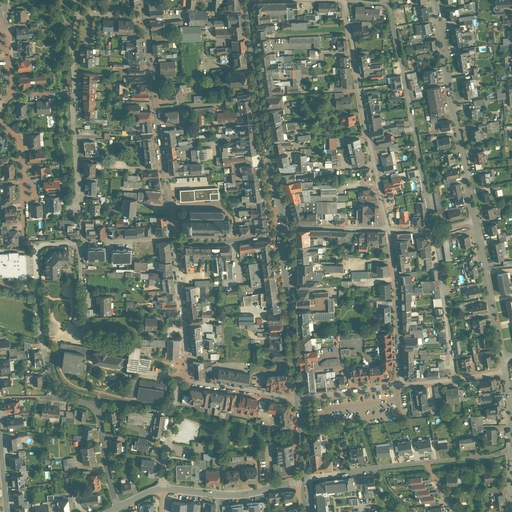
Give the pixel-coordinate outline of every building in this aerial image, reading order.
[(148,0),(149,9),(159,9),(158,0),(148,0)] [(204,0),(186,0),(186,9),(194,10),(195,0),(202,0),(204,0)] [(265,3),(255,4),(254,5),(255,14),(266,14),(265,3)] [(287,3),(265,3),(266,14),(270,13),(271,13),(288,13),(287,3)] [(294,3),(287,3),(288,13),(271,13),(271,18),(274,18),(293,18),(293,9),(294,9),(294,3)] [(328,3),(319,3),(319,11),(326,12),(328,12),(328,11),(328,3)] [(337,3),(328,3),(328,11),(337,11),(337,3)] [(372,9),(362,9),(362,7),(356,6),(356,18),(372,19),(372,9)] [(422,8),(418,9),(419,19),(428,17),(427,8),(422,8)] [(17,10),(16,10),(16,20),(25,20),(25,9),(23,10),(17,10)] [(380,9),(376,9),(372,9),(372,19),(376,19),(376,17),(380,17),(380,9)] [(455,9),(446,10),(447,19),(456,18),(456,14),(455,9)] [(207,10),(189,10),(189,26),(200,25),(207,25),(207,21),(207,10)] [(222,19),(213,20),(207,21),(207,25),(210,25),(215,25),(230,24),(242,24),(241,13),(225,13),(225,17),(225,19),(223,19),(222,19)] [(266,14),(255,14),(256,22),(272,21),(271,18),(271,13),(270,13),(266,14)] [(472,19),(476,18),(476,15),(460,16),(461,25),(472,23),(472,19)] [(113,20),(104,20),(103,30),(110,30),(112,30),(112,26),(113,20)] [(125,21),(119,20),(118,32),(127,32),(132,32),(133,21),(128,21),(125,21)] [(164,20),(150,21),(151,29),(165,28),(164,20)] [(423,24),(421,24),(422,33),(427,32),(431,32),(429,23),(423,24)] [(215,25),(215,29),(216,37),(231,37),(230,24),(215,25)] [(242,24),(230,24),(231,37),(243,37),(242,24)] [(362,24),(353,26),(354,35),(364,33),(363,31),(362,26),(362,24)] [(183,26),(180,26),(181,41),(201,40),(200,25),(189,26),(183,26)] [(460,27),(452,28),(453,37),(462,36),(460,27)] [(28,28),(17,28),(17,38),(27,37),(26,34),(29,34),(28,28)] [(266,30),(256,30),(257,39),(266,39),(266,34),(266,30)] [(462,36),(463,44),(467,44),(466,40),(477,38),(476,33),(462,36)] [(320,36),(290,38),(290,43),(314,42),(315,50),(316,50),(320,50),(320,36)] [(462,36),(453,37),(454,46),(463,44),(462,36)] [(141,37),(131,38),(131,40),(132,50),(142,51),(141,37)] [(266,39),(257,39),(259,51),(272,50),(270,38),(266,39)] [(418,38),(411,39),(413,47),(417,46),(417,43),(422,42),(422,41),(421,38),(418,38)] [(428,39),(422,41),(422,42),(422,45),(417,46),(418,50),(429,49),(428,40),(428,39)] [(428,40),(429,49),(429,50),(437,48),(436,39),(428,40)] [(243,40),(231,40),(233,52),(245,50),(243,40)] [(346,40),(341,40),(342,42),(338,42),(339,50),(347,49),(346,40)] [(161,43),(153,44),(154,55),(162,54),(162,49),(161,43)] [(18,44),(17,44),(18,51),(22,51),(22,53),(24,54),(26,54),(27,53),(26,52),(32,51),(32,46),(26,46),(26,44),(18,44)] [(92,48),(81,47),(80,56),(86,56),(92,56),(92,52),(92,48)] [(132,50),(129,50),(129,55),(130,55),(130,58),(143,58),(142,51),(132,50)] [(245,50),(233,52),(234,68),(246,67),(245,50)] [(465,52),(457,53),(458,63),(467,61),(466,59),(465,52)] [(270,53),(260,54),(261,64),(271,63),(270,59),(270,53)] [(361,55),(358,55),(359,63),(368,63),(366,54),(361,55)] [(92,56),(86,56),(86,61),(81,61),(81,65),(94,66),(95,56),(92,56)] [(349,57),(341,57),(341,62),(341,67),(349,66),(349,57)] [(130,58),(129,58),(130,65),(139,65),(140,68),(144,68),(143,58),(130,58)] [(25,61),(18,61),(19,71),(23,71),(26,71),(30,70),(30,69),(29,62),(29,60),(25,61)] [(284,61),(284,65),(285,69),(287,69),(299,69),(301,69),(302,68),(302,62),(302,60),(284,61)] [(166,62),(160,62),(160,63),(161,69),(162,69),(163,76),(173,75),(173,68),(175,68),(175,61),(166,62)] [(467,61),(458,63),(459,71),(468,70),(468,68),(467,63),(467,61)] [(271,63),(261,64),(262,70),(279,69),(278,66),(278,62),(271,63)] [(368,63),(359,63),(361,75),(369,74),(369,70),(368,66),(368,63)] [(341,67),(341,73),(341,75),(341,76),(342,76),(351,76),(350,66),(349,66),(341,67)] [(471,68),(473,78),(480,77),(478,66),(471,68)] [(279,69),(262,70),(263,79),(272,78),(272,73),(279,73),(279,69)] [(299,69),(287,69),(287,73),(290,73),(291,77),(296,77),(301,77),(301,73),(301,72),(299,72),(299,69)] [(432,70),(424,71),(425,82),(438,80),(438,76),(438,73),(437,73),(437,69),(432,70)] [(233,71),(229,72),(229,71),(228,72),(225,76),(226,81),(225,81),(226,82),(229,85),(230,85),(234,85),(235,85),(237,84),(238,84),(240,84),(241,84),(245,84),(246,84),(246,83),(246,79),(248,79),(247,74),(245,75),(245,71),(245,70),(244,70),(240,71),(239,71),(237,71),(236,71),(233,71)] [(382,71),(377,72),(377,74),(370,75),(371,79),(383,77),(383,75),(386,74),(386,70),(382,70),(382,71)] [(407,74),(408,80),(413,79),(415,88),(419,88),(416,72),(407,74)] [(98,74),(84,73),(83,81),(95,82),(97,82),(98,74)] [(351,76),(342,76),(343,87),(347,86),(352,86),(352,76),(351,76)] [(22,78),(19,78),(20,89),(27,88),(27,84),(30,84),(30,83),(29,77),(22,78)] [(272,78),(263,79),(264,87),(275,86),(275,80),(272,80),(272,78)] [(471,80),(462,81),(463,90),(472,88),(471,80)] [(83,81),(83,82),(83,84),(83,87),(83,91),(94,92),(95,92),(95,91),(94,91),(95,82),(83,81)] [(147,84),(137,85),(137,91),(138,93),(148,93),(147,84)] [(180,86),(168,88),(169,93),(168,93),(169,100),(174,99),(175,101),(178,101),(183,100),(182,95),(181,95),(181,89),(183,88),(183,84),(180,85),(180,86)] [(275,86),(264,87),(265,94),(277,93),(285,92),(285,86),(285,85),(275,86)] [(435,87),(427,88),(429,98),(442,96),(442,95),(440,86),(435,87)] [(472,88),(463,90),(465,98),(473,97),(472,88)] [(94,92),(83,91),(82,99),(83,99),(85,99),(94,100),(94,92)] [(511,103),(511,91),(498,92),(499,98),(507,98),(508,104),(511,103)] [(373,94),(364,96),(366,104),(374,103),(374,100),(373,94)] [(282,95),(266,97),(268,108),(284,105),(282,95)] [(348,97),(341,97),(342,101),(338,101),(338,108),(346,107),(347,107),(352,107),(351,98),(351,96),(348,97)] [(442,96),(429,98),(430,106),(443,104),(442,96)] [(49,108),(49,111),(51,111),(51,108),(55,108),(55,98),(51,98),(47,98),(47,101),(48,101),(48,104),(49,104),(50,108),(49,108)] [(94,100),(85,99),(84,103),(84,109),(86,109),(93,109),(94,100)] [(250,99),(238,100),(239,103),(239,105),(240,105),(241,108),(239,108),(240,111),(244,111),(252,110),(250,99)] [(47,101),(44,101),(44,102),(38,102),(38,107),(37,107),(37,110),(38,113),(49,113),(49,111),(49,108),(50,108),(49,104),(48,104),(48,101),(47,101)] [(374,103),(366,104),(367,111),(372,110),(375,110),(376,110),(375,105),(375,104),(374,103)] [(26,104),(20,105),(20,104),(17,104),(17,105),(16,105),(16,111),(15,113),(15,114),(16,115),(20,115),(20,116),(26,116),(25,110),(26,109),(26,108),(26,104)] [(443,104),(430,106),(432,106),(433,115),(436,115),(445,113),(443,104)] [(476,108),(468,109),(469,118),(478,117),(477,114),(480,114),(480,109),(477,109),(476,108)] [(93,109),(86,109),(85,115),(89,115),(89,119),(94,119),(95,109),(93,109)] [(178,110),(164,111),(165,122),(179,121),(178,110)] [(252,110),(244,111),(244,116),(245,122),(253,121),(252,110)] [(139,112),(136,112),(136,121),(141,121),(151,121),(150,112),(139,112)] [(236,112),(217,113),(217,120),(220,122),(222,122),(224,119),(234,118),(234,119),(236,119),(236,116),(236,112)] [(281,115),(269,117),(271,125),(282,123),(281,115)] [(355,115),(343,116),(344,120),(342,120),(342,125),(354,124),(354,121),(355,121),(355,115)] [(381,121),(375,122),(374,119),(368,119),(370,130),(377,129),(377,127),(378,127),(382,126),(381,126),(381,121)] [(449,120),(441,121),(441,124),(438,124),(439,130),(442,130),(442,131),(447,130),(447,129),(451,128),(449,120)] [(151,121),(141,121),(142,130),(143,130),(152,130),(151,121)] [(282,123),(271,125),(272,133),(284,133),(283,127),(282,123)] [(378,129),(371,131),(372,139),(377,138),(384,136),(384,135),(383,129),(382,128),(378,129)] [(480,129),(471,130),(472,140),(481,139),(484,138),(483,133),(480,133),(480,129)] [(175,130),(164,131),(165,138),(176,137),(175,132),(175,130)] [(385,136),(384,135),(384,136),(377,138),(377,141),(379,140),(380,147),(393,144),(391,135),(385,136)] [(449,137),(439,139),(441,148),(451,146),(449,136),(449,137)] [(176,137),(165,138),(166,146),(177,145),(176,137)] [(359,138),(348,141),(349,148),(361,145),(359,138)] [(153,139),(142,140),(143,145),(144,156),(156,155),(153,139)] [(95,141),(84,142),(84,149),(85,148),(86,154),(88,154),(91,154),(91,151),(95,151),(96,151),(95,141)] [(282,142),(274,143),(276,152),(284,152),(283,146),(282,142)] [(177,145),(166,146),(167,156),(176,155),(175,148),(179,148),(180,150),(191,149),(197,148),(196,143),(188,144),(188,143),(179,145),(177,145)] [(241,145),(238,146),(231,146),(232,150),(232,153),(250,152),(250,154),(258,153),(257,144),(241,145)] [(361,145),(349,148),(353,166),(365,163),(361,145)] [(206,148),(197,149),(198,159),(207,158),(206,148)] [(483,151),(474,152),(475,162),(484,161),(483,156),(483,151)] [(35,152),(30,153),(30,162),(40,161),(40,157),(40,152),(38,152),(35,152)] [(300,154),(296,152),(296,163),(306,162),(307,154),(305,154),(303,154),(301,154),(300,154)] [(250,154),(247,154),(247,157),(248,162),(253,161),(253,164),(259,163),(260,163),(258,153),(250,154)] [(391,153),(381,155),(383,166),(384,166),(393,164),(391,153)] [(453,153),(444,154),(441,155),(441,158),(444,158),(445,164),(450,163),(454,163),(454,159),(455,159),(454,155),(453,156),(453,153)] [(156,155),(144,156),(145,167),(157,165),(156,155)] [(288,155),(277,156),(279,166),(290,165),(290,164),(289,159),(288,155)] [(176,158),(168,159),(168,167),(184,166),(184,164),(183,161),(177,162),(176,158)] [(95,163),(85,162),(84,174),(94,175),(95,163)] [(306,162),(296,163),(297,170),(307,169),(307,164),(306,162)] [(201,163),(189,164),(190,171),(190,173),(196,173),(201,172),(201,163)] [(253,164),(244,165),(239,167),(240,168),(240,170),(243,170),(243,172),(261,170),(260,163),(259,163),(253,164)] [(290,165),(279,166),(281,175),(295,173),(296,173),(311,172),(310,166),(310,164),(307,164),(307,169),(297,170),(296,163),(292,163),(290,164),(290,165)] [(8,164),(4,164),(5,177),(14,176),(13,164),(8,164)] [(184,166),(168,167),(169,173),(184,172),(190,171),(189,164),(184,164),(184,166)] [(393,164),(384,166),(383,166),(384,173),(393,171),(394,169),(393,164)] [(43,167),(38,167),(38,168),(36,168),(36,169),(35,170),(36,176),(47,176),(47,173),(50,172),(50,167),(47,167),(43,167)] [(407,174),(409,173),(410,179),(417,177),(416,173),(419,173),(418,169),(412,170),(412,167),(407,168),(408,171),(407,171),(407,174)] [(370,168),(363,169),(363,174),(362,174),(362,176),(371,176),(370,168)] [(457,168),(446,171),(447,178),(448,179),(456,177),(459,177),(457,168)] [(261,170),(243,172),(243,178),(256,177),(256,180),(262,179),(261,170)] [(158,172),(142,173),(142,181),(143,181),(147,181),(147,178),(159,178),(158,172)] [(485,174),(477,175),(479,184),(487,182),(485,174)] [(392,180),(391,182),(384,183),(386,195),(388,194),(394,193),(393,190),(402,188),(400,182),(402,181),(401,176),(399,177),(392,178),(392,180)] [(159,179),(149,179),(149,184),(151,184),(152,188),(161,188),(159,179)] [(256,180),(249,180),(250,186),(245,187),(246,189),(263,189),(262,179),(256,180)] [(54,181),(44,182),(45,185),(46,186),(47,188),(50,191),(59,190),(59,183),(58,181),(54,181)] [(96,193),(96,181),(92,181),(87,181),(87,184),(86,184),(85,188),(86,188),(86,192),(87,192),(96,193)] [(230,182),(229,182),(224,183),(225,191),(228,191),(228,187),(235,186),(235,181),(230,182)] [(301,181),(284,183),(287,192),(294,191),(302,190),(301,182),(301,181)] [(309,183),(309,181),(301,182),(302,190),(335,187),(335,184),(313,185),(313,182),(309,183)] [(460,184),(452,185),(454,193),(462,191),(460,184)] [(205,200),(219,199),(218,187),(180,190),(180,201),(195,200),(195,197),(205,197),(205,200)] [(263,189),(246,189),(246,193),(250,192),(250,197),(246,197),(246,196),(243,196),(243,201),(246,200),(265,199),(263,189)] [(370,189),(361,190),(361,198),(362,198),(367,197),(371,197),(370,189)] [(161,192),(145,190),(145,195),(143,195),(142,199),(144,199),(150,199),(154,199),(154,201),(163,202),(161,192)] [(303,192),(295,193),(294,191),(287,192),(289,201),(304,201),(303,192)] [(337,191),(321,191),(321,196),(321,201),(337,201),(337,195),(337,194),(337,191)] [(489,191),(481,193),(482,201),(490,200),(489,191)] [(14,192),(4,192),(4,195),(6,196),(6,198),(6,201),(10,201),(10,199),(15,199),(15,196),(14,195),(14,194),(14,192)] [(440,192),(434,193),(437,207),(443,206),(440,192)] [(462,194),(454,196),(455,198),(455,200),(456,204),(464,202),(463,194),(462,194)] [(54,196),(47,197),(48,210),(61,210),(60,198),(60,196),(54,196)] [(92,199),(87,198),(87,209),(90,210),(90,213),(99,214),(99,203),(98,203),(98,199),(100,200),(100,199),(92,199)] [(136,198),(123,198),(123,204),(121,204),(121,209),(122,209),(122,213),(135,214),(136,206),(136,198)] [(265,199),(246,200),(247,207),(257,206),(258,209),(266,209),(265,199)] [(304,201),(289,201),(293,214),(302,213),(301,210),(305,210),(305,201),(304,201)] [(317,213),(317,201),(309,201),(305,201),(305,210),(301,210),(302,213),(317,213)] [(321,201),(317,201),(317,213),(319,213),(325,213),(334,212),(334,209),(336,209),(337,209),(337,201),(321,201)] [(422,202),(416,202),(417,211),(426,210),(425,201),(422,202)] [(41,205),(31,205),(32,211),(32,216),(42,216),(41,205)] [(371,219),(379,219),(379,210),(379,206),(371,206),(371,207),(368,207),(368,205),(359,205),(359,209),(357,209),(357,218),(361,218),(361,220),(367,220),(367,217),(371,217),(371,219)] [(493,207),(484,209),(486,218),(488,218),(492,217),(497,216),(496,212),(494,212),(493,207)] [(189,210),(189,217),(186,217),(187,219),(182,219),(182,227),(188,227),(188,228),(189,228),(189,234),(189,235),(190,235),(194,235),(194,236),(194,235),(198,235),(198,236),(199,236),(199,235),(203,235),(203,236),(204,236),(204,235),(208,235),(208,236),(209,235),(213,235),(214,236),(214,235),(215,233),(218,233),(218,235),(219,235),(219,233),(223,233),(223,236),(229,236),(229,230),(229,229),(231,227),(232,226),(231,225),(231,221),(232,221),(232,220),(230,220),(228,218),(228,217),(228,216),(227,218),(224,218),(224,213),(225,213),(225,212),(224,212),(222,211),(223,210),(222,209),(221,210),(219,210),(219,209),(218,209),(218,210),(214,210),(214,209),(213,210),(209,210),(209,209),(208,209),(208,210),(204,210),(204,209),(204,210),(199,210),(199,209),(199,210),(195,210),(195,209),(194,209),(194,210),(190,210),(189,209),(189,210)] [(266,209),(258,209),(239,210),(240,214),(247,214),(248,217),(249,217),(249,218),(267,217),(266,209)] [(449,211),(449,212),(450,220),(462,217),(460,209),(458,210),(449,211)] [(302,213),(293,214),(295,224),(317,224),(317,217),(317,213),(302,213)] [(393,213),(388,213),(391,226),(397,226),(397,213),(393,213)] [(165,217),(150,216),(150,219),(151,220),(156,220),(156,226),(158,226),(167,225),(165,217)] [(414,216),(414,225),(422,225),(421,218),(421,216),(420,216),(417,216),(414,216)] [(267,217),(259,218),(260,227),(269,226),(267,217)] [(100,223),(96,223),(96,230),(96,237),(105,237),(108,237),(108,231),(104,231),(104,227),(100,227),(100,223)] [(79,229),(73,229),(72,224),(68,225),(68,230),(68,234),(70,234),(71,238),(76,239),(80,239),(79,229)] [(496,224),(488,226),(489,230),(488,230),(489,235),(498,233),(496,224)] [(167,225),(158,226),(159,235),(168,235),(167,225)] [(145,226),(136,226),(136,228),(137,236),(144,236),(144,229),(145,229),(145,226)] [(260,227),(256,227),(257,235),(270,234),(269,226),(260,227)] [(250,227),(239,227),(240,235),(251,235),(250,227)] [(128,228),(125,229),(125,236),(137,236),(136,228),(128,228)] [(17,230),(9,231),(9,229),(1,229),(1,235),(6,235),(6,236),(5,236),(4,237),(4,239),(6,240),(7,240),(7,245),(18,244),(17,230)] [(92,230),(86,230),(86,238),(96,238),(96,237),(96,230),(92,230)] [(348,232),(338,231),(338,237),(338,240),(347,241),(348,238),(348,232)] [(385,232),(378,232),(379,242),(379,244),(387,243),(385,232)] [(315,237),(297,237),(297,245),(318,244),(317,239),(317,237),(315,236),(315,237)] [(427,236),(417,237),(419,248),(421,247),(422,258),(426,257),(431,257),(430,242),(427,242),(427,236)] [(469,236),(460,237),(462,247),(471,245),(469,236)] [(448,238),(443,239),(446,261),(452,260),(448,238)] [(255,242),(256,251),(257,251),(258,258),(258,259),(273,258),(270,240),(255,242)] [(169,242),(159,242),(159,247),(161,261),(171,261),(169,242)] [(245,252),(256,251),(255,242),(239,244),(240,253),(245,252)] [(500,242),(491,244),(493,252),(503,250),(501,242),(500,242)] [(193,246),(182,245),(180,247),(181,256),(189,256),(189,258),(193,258),(193,252),(193,246)] [(94,246),(94,247),(87,247),(87,260),(93,260),(93,259),(100,259),(100,260),(105,260),(105,247),(98,247),(98,246),(94,246)] [(211,246),(199,246),(200,256),(200,257),(209,257),(211,257),(211,256),(211,252),(211,246)] [(220,246),(211,246),(211,252),(211,256),(215,256),(217,256),(220,256),(220,254),(220,246)] [(230,246),(220,246),(220,254),(223,254),(229,253),(231,253),(230,246)] [(119,249),(119,250),(111,250),(112,263),(119,262),(119,263),(125,263),(125,262),(131,262),(131,249),(123,250),(123,248),(119,249)] [(16,253),(13,254),(13,253),(13,254),(5,254),(5,253),(5,257),(0,256),(0,275),(5,274),(5,275),(6,275),(6,274),(13,274),(13,278),(14,278),(14,277),(19,277),(19,279),(27,279),(27,265),(28,265),(28,264),(27,264),(27,255),(26,255),(26,256),(16,256),(16,249),(16,253)] [(68,250),(55,251),(45,261),(46,277),(56,277),(60,277),(59,265),(68,264),(68,250)] [(503,250),(493,252),(495,261),(504,259),(503,250)] [(404,251),(396,251),(397,261),(405,261),(404,251)] [(416,251),(405,251),(405,259),(407,258),(409,257),(417,257),(416,251)] [(309,254),(298,254),(298,263),(309,263),(309,254)] [(189,256),(181,256),(182,265),(190,265),(189,263),(189,260),(189,258),(189,256)] [(273,258),(258,259),(258,258),(258,262),(261,278),(276,276),(274,270),(273,258)] [(275,277),(261,278),(258,262),(249,263),(252,284),(276,282),(275,277)] [(403,262),(397,263),(398,270),(408,268),(407,264),(404,265),(403,262)] [(309,263),(298,263),(298,272),(313,272),(313,269),(313,263),(309,263)] [(474,263),(467,264),(467,267),(468,267),(469,267),(471,277),(471,278),(479,276),(476,265),(474,266),(474,263)] [(388,265),(377,265),(378,274),(389,274),(388,265)] [(172,268),(163,268),(163,272),(163,274),(163,278),(173,278),(172,268)] [(412,271),(398,272),(400,284),(413,283),(412,271)] [(313,272),(298,272),(299,281),(315,281),(315,279),(314,279),(314,274),(319,275),(319,272),(313,272)] [(323,272),(319,272),(319,275),(314,275),(314,279),(315,279),(316,281),(323,281),(323,272)] [(509,272),(498,274),(501,293),(511,290),(511,285),(510,286),(508,277),(510,277),(509,272)] [(163,278),(162,278),(162,283),(163,290),(175,290),(173,278),(163,278)] [(440,288),(439,279),(422,280),(422,290),(440,288)] [(390,283),(380,284),(380,297),(385,297),(391,297),(390,283)] [(413,283),(400,284),(401,292),(413,291),(413,283)] [(195,286),(192,287),(192,286),(185,287),(187,300),(196,300),(196,286),(195,286)] [(478,286),(468,288),(468,289),(469,288),(471,297),(470,297),(481,295),(479,286),(478,286)] [(309,290),(297,290),(297,300),(309,299),(309,290)] [(422,290),(413,291),(414,300),(415,300),(415,295),(422,295),(422,290)] [(413,291),(401,292),(402,301),(410,300),(414,300),(413,291)] [(175,293),(166,293),(166,296),(167,297),(167,301),(176,301),(175,293)] [(274,293),(257,293),(258,295),(247,295),(244,295),(244,296),(244,301),(245,305),(262,304),(262,300),(267,300),(279,299),(278,293),(275,293),(274,293)] [(442,297),(433,298),(434,305),(442,304),(443,307),(442,297)] [(279,299),(267,300),(267,304),(268,311),(281,310),(279,299)] [(297,300),(296,307),(311,306),(311,304),(310,299),(309,299),(297,300)] [(410,300),(402,301),(402,310),(411,309),(410,303),(410,300)] [(482,302),(478,303),(479,304),(472,306),(474,314),(488,311),(487,303),(482,304),(482,302)] [(383,306),(380,306),(380,307),(380,313),(379,313),(379,314),(379,318),(380,318),(380,320),(390,320),(390,316),(390,315),(390,311),(390,306),(383,306)] [(310,310),(296,310),(297,321),(309,321),(309,320),(309,319),(311,319),(311,312),(310,310)] [(177,311),(167,311),(167,315),(167,319),(178,319),(177,311)] [(248,314),(239,314),(239,324),(240,324),(244,324),(247,324),(254,324),(254,314),(248,314)] [(152,318),(146,318),(145,329),(152,329),(156,329),(156,318),(152,318)] [(485,318),(472,320),(474,326),(475,326),(476,331),(475,331),(476,331),(487,329),(486,322),(486,321),(485,322),(485,318)] [(410,320),(403,321),(404,330),(415,329),(415,320),(410,320)] [(309,321),(297,321),(298,336),(310,334),(310,329),(309,321)] [(201,325),(189,326),(191,339),(199,339),(202,339),(201,325)] [(236,325),(223,325),(223,346),(235,346),(236,325)] [(415,329),(404,330),(404,336),(413,335),(412,332),(414,332),(415,337),(427,336),(426,333),(425,333),(423,333),(423,331),(423,328),(415,329)] [(315,336),(299,338),(300,351),(317,349),(316,336),(315,336)] [(488,336),(480,338),(481,347),(490,346),(488,336)] [(423,337),(404,338),(405,346),(414,346),(418,346),(419,349),(423,349),(423,337)] [(167,340),(130,338),(130,344),(130,347),(129,347),(126,353),(129,354),(128,357),(123,357),(123,356),(107,353),(108,350),(99,348),(99,349),(61,343),(60,350),(64,350),(62,368),(82,371),(84,358),(85,359),(85,358),(93,360),(92,362),(121,366),(121,365),(127,366),(127,368),(136,369),(138,370),(147,371),(149,364),(149,362),(150,362),(151,357),(148,356),(148,352),(151,351),(151,346),(167,347),(167,340)] [(178,340),(167,339),(167,347),(167,358),(178,358),(178,340)] [(199,339),(191,339),(192,353),(200,353),(199,339)] [(214,339),(207,339),(204,339),(204,347),(214,348),(214,339)] [(285,339),(270,340),(269,348),(286,348),(285,339)] [(9,340),(0,341),(0,347),(0,350),(10,349),(9,340)] [(256,348),(254,348),(254,362),(263,362),(263,353),(263,348),(261,348),(256,348)] [(286,348),(273,348),(273,353),(273,357),(273,360),(277,360),(287,360),(286,348)] [(317,349),(300,351),(301,355),(300,355),(301,364),(302,368),(314,367),(313,358),(318,358),(317,349)] [(414,349),(404,349),(404,359),(414,359),(414,349)] [(38,351),(30,351),(31,361),(39,360),(38,351)] [(233,351),(228,351),(228,361),(248,361),(249,351),(248,351),(233,351)] [(491,355),(483,357),(485,366),(493,364),(491,355)] [(469,357),(461,359),(463,369),(469,368),(471,366),(470,362),(469,357)] [(338,358),(327,359),(321,363),(321,366),(339,364),(338,358)] [(392,358),(381,359),(382,364),(380,366),(370,367),(371,377),(378,376),(378,377),(382,377),(382,376),(385,376),(385,375),(386,375),(388,372),(389,371),(392,368),(392,367),(392,364),(393,364),(392,360),(391,360),(391,358),(392,358)] [(414,359),(404,359),(405,376),(406,377),(405,377),(408,379),(409,380),(414,379),(417,379),(417,371),(414,371),(413,371),(413,369),(414,369),(414,359)] [(9,360),(0,361),(1,370),(10,369),(9,360)] [(302,368),(301,368),(302,381),(315,379),(314,367),(302,368)] [(358,368),(356,369),(356,368),(352,369),(351,369),(351,378),(352,380),(353,380),(357,380),(357,379),(359,379),(359,380),(363,379),(364,379),(363,368),(362,368),(362,367),(358,368)] [(431,367),(427,367),(428,378),(439,377),(439,370),(431,371),(431,367)] [(218,372),(214,372),(213,380),(216,380),(216,381),(223,382),(223,381),(230,382),(230,383),(236,384),(236,383),(238,384),(244,385),(247,385),(249,374),(218,369),(218,372)] [(202,370),(193,370),(194,377),(203,379),(203,374),(202,370)] [(42,375),(33,376),(33,385),(42,384),(42,375)] [(286,375),(269,377),(268,377),(267,389),(276,389),(276,387),(284,386),(284,379),(286,379),(286,375)] [(125,397),(133,398),(136,379),(128,378),(125,397)] [(321,379),(322,381),(315,382),(316,387),(326,386),(326,378),(321,379)] [(495,378),(488,380),(489,388),(497,387),(495,378)] [(315,379),(302,381),(303,392),(316,391),(316,387),(315,382),(315,379)] [(10,380),(1,381),(2,389),(11,388),(10,380)] [(170,381),(161,380),(161,383),(140,380),(139,385),(163,389),(162,397),(168,398),(170,381)] [(139,385),(137,398),(161,402),(162,397),(163,389),(139,385)] [(441,386),(435,387),(437,405),(443,404),(441,386)] [(210,391),(190,387),(189,395),(188,401),(190,401),(207,404),(210,391)] [(459,387),(446,389),(447,402),(460,400),(459,389),(459,387)] [(427,388),(416,389),(418,408),(413,409),(413,415),(429,413),(426,393),(428,393),(427,388)] [(416,389),(410,390),(411,395),(410,395),(411,395),(411,399),(411,400),(412,403),(411,404),(412,404),(413,408),(412,408),(412,409),(413,409),(418,408),(416,389)] [(223,393),(210,391),(207,404),(215,406),(221,407),(223,393)] [(234,395),(223,393),(221,407),(233,409),(233,408),(237,409),(237,408),(238,402),(238,400),(235,400),(235,397),(234,395)] [(189,395),(183,394),(181,403),(188,404),(190,403),(190,401),(188,401),(189,395)] [(503,394),(495,395),(495,401),(496,405),(500,405),(505,404),(503,394)] [(257,399),(240,396),(239,400),(238,400),(238,402),(237,408),(237,409),(257,413),(258,407),(259,404),(257,403),(256,402),(257,399)] [(277,402),(270,401),(268,411),(275,412),(277,403),(277,402)] [(14,402),(4,403),(5,412),(15,411),(14,402)] [(289,405),(286,405),(286,404),(279,403),(277,403),(275,412),(280,413),(282,427),(284,427),(284,428),(289,428),(289,430),(291,430),(291,426),(289,405)] [(495,407),(487,408),(488,417),(501,416),(500,405),(496,405),(495,405),(495,407)] [(51,407),(42,406),(41,415),(50,416),(51,407)] [(60,408),(51,407),(50,416),(58,417),(60,408)] [(87,410),(75,409),(74,414),(78,414),(77,419),(86,420),(87,410)] [(155,413),(130,409),(128,417),(135,418),(142,419),(147,420),(147,421),(152,422),(154,422),(155,413)] [(116,411),(106,412),(107,422),(117,420),(116,420),(115,412),(116,411)] [(163,415),(155,413),(154,422),(152,422),(151,430),(153,431),(152,434),(156,434),(156,435),(162,436),(165,417),(163,417),(163,415)] [(22,417),(7,419),(8,428),(23,426),(23,418),(22,417)] [(92,429),(84,428),(83,437),(91,438),(92,429)] [(496,429),(487,429),(488,433),(485,433),(486,438),(488,438),(488,443),(497,443),(496,429)] [(320,435),(316,435),(312,435),(308,436),(309,445),(317,444),(317,445),(323,444),(322,436),(320,435)] [(16,437),(7,438),(7,442),(8,449),(17,448),(16,437)] [(474,437),(459,438),(461,449),(476,448),(475,439),(474,437)] [(419,452),(424,451),(425,453),(428,453),(428,451),(432,450),(430,438),(417,441),(419,452)] [(138,440),(135,439),(134,445),(137,445),(136,449),(146,451),(146,448),(148,449),(149,442),(147,442),(138,440)] [(400,454),(405,453),(405,455),(409,455),(408,452),(413,451),(411,440),(398,442),(400,454)] [(118,441),(113,441),(112,445),(111,445),(111,450),(121,451),(121,441),(118,441)] [(447,441),(438,442),(439,451),(448,450),(447,441)] [(293,443),(278,445),(280,464),(290,463),(295,462),(294,459),(296,457),(296,452),(293,450),(293,443)] [(317,444),(309,445),(310,454),(322,453),(323,453),(324,453),(325,452),(326,451),(326,450),(325,449),(324,448),(323,447),(323,444),(317,445),(317,444)] [(93,446),(81,447),(83,455),(94,454),(93,446)] [(363,446),(356,447),(359,462),(366,460),(365,456),(363,446)] [(384,447),(377,448),(378,457),(382,456),(382,458),(391,457),(390,451),(391,451),(390,450),(390,449),(390,446),(384,447)] [(209,453),(204,453),(204,459),(205,459),(209,459),(209,454),(213,454),(212,447),(209,447),(209,453)] [(356,447),(350,449),(351,458),(352,463),(359,462),(356,447)] [(322,453),(310,454),(310,461),(310,463),(311,463),(312,473),(333,470),(332,461),(323,462),(322,453)] [(94,454),(83,455),(84,464),(95,462),(94,454)] [(20,457),(10,458),(10,460),(10,461),(11,467),(21,466),(20,457)] [(154,460),(142,458),(140,468),(149,469),(148,476),(154,477),(156,463),(154,463),(154,460)] [(204,459),(194,460),(194,465),(191,465),(191,464),(176,465),(176,480),(192,479),(192,478),(196,478),(196,481),(206,481),(206,470),(205,459),(204,459)] [(292,473),(290,463),(280,464),(275,464),(276,475),(292,473)] [(256,467),(244,468),(244,470),(245,476),(245,482),(257,481),(256,467)] [(219,470),(206,470),(206,481),(206,484),(210,484),(210,485),(212,484),(214,484),(215,484),(216,484),(219,484),(219,470)] [(238,470),(226,470),(227,484),(239,484),(238,470)] [(496,471),(484,471),(485,480),(493,479),(494,488),(497,488),(496,471)] [(91,475),(88,476),(90,489),(100,488),(98,474),(91,475)] [(22,475),(12,476),(13,487),(19,487),(24,486),(24,482),(22,482),(22,475),(23,475),(22,475)] [(374,475),(359,477),(360,485),(364,485),(367,484),(375,484),(374,475)] [(458,484),(457,475),(447,476),(447,485),(458,484)] [(354,477),(349,478),(349,479),(326,482),(326,481),(320,481),(320,483),(316,483),(317,489),(316,489),(318,511),(317,511),(316,511),(328,511),(327,494),(329,494),(329,492),(351,490),(351,488),(355,488),(354,477)] [(130,482),(121,484),(123,493),(132,491),(130,482)] [(296,491),(282,492),(283,501),(286,501),(287,502),(290,502),(289,500),(297,500),(296,498),(297,498),(297,497),(296,496),(296,491)] [(282,492),(270,493),(270,499),(274,499),(274,501),(283,501),(282,492)] [(22,493),(14,494),(14,503),(22,502),(23,502),(23,501),(22,493)] [(500,494),(495,495),(495,504),(496,509),(503,508),(503,504),(504,504),(503,500),(503,495),(503,494),(500,494)] [(93,495),(81,497),(81,499),(82,505),(98,503),(98,502),(97,495),(93,495)] [(70,511),(69,501),(59,502),(59,511),(70,511)] [(185,511),(186,502),(172,501),(171,511),(185,511)] [(199,511),(200,503),(195,502),(195,501),(191,501),(191,502),(186,502),(185,511),(199,511)] [(263,511),(262,501),(228,505),(228,511),(263,511)] [(214,511),(215,504),(207,503),(206,508),(205,511),(214,511)]
